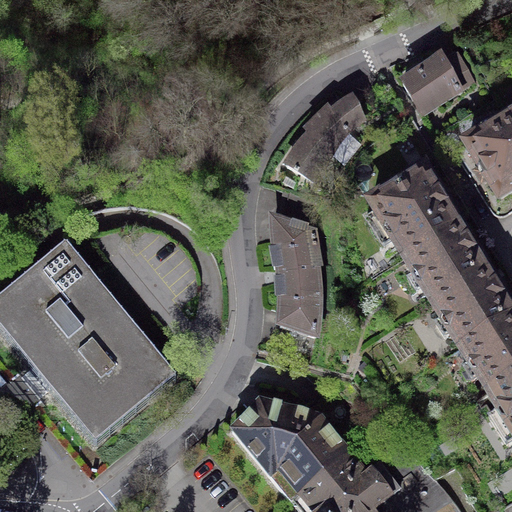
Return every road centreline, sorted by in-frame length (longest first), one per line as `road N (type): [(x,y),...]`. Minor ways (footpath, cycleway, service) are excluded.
road 1 (residential): [(89,511),(205,416),(235,372),(250,302),(243,204),(255,163),(279,125),(348,70),(466,17)]
road 2 (residential): [(67,511),(57,463),(0,392)]
